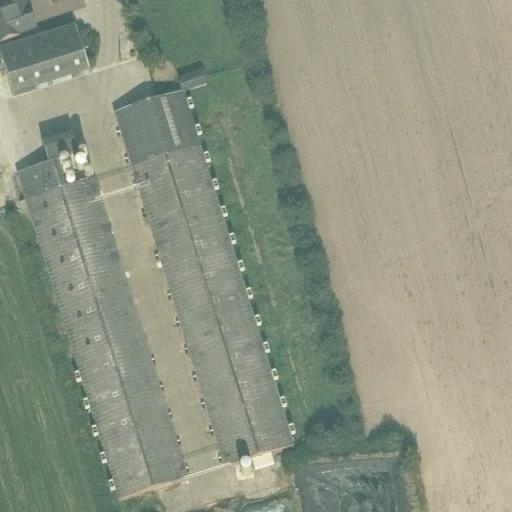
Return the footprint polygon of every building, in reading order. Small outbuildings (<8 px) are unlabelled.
[(0,0),(0,44),(19,38),(18,36),(37,29),(30,10),(28,11),(23,0),(0,0)] [(75,27),(0,50),(0,54),(13,96),(89,72),(75,27)] [(201,73),(178,81),(182,93),(182,94),(205,86),(201,73)] [(114,114),(127,154),(131,169),(225,469),(292,448),(182,93),(114,114)] [(71,137),(43,146),(49,164),(56,162),(77,155),(71,137)] [(187,481),(93,180),(64,189),(56,162),(18,174),(26,202),(120,502),(187,481)]
